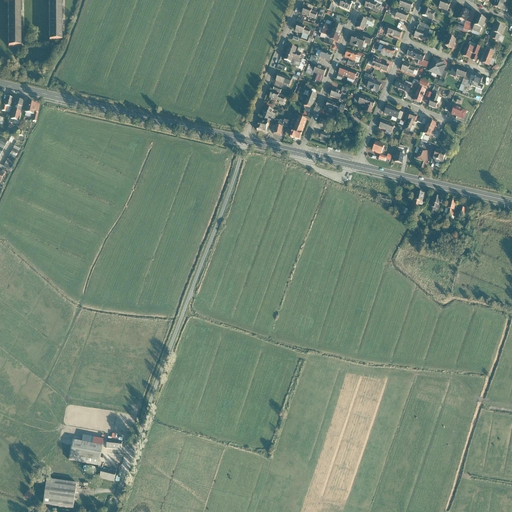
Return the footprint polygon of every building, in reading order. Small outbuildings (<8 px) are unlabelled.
[(48,0),(48,14),(61,14),(61,0),(48,0)] [(342,0),(340,7),(352,12),(355,4),(343,0),(342,0)] [(412,11),(415,5),(402,0),(400,7),(412,11)] [(497,0),(495,7),(503,10),(507,0),(497,0)] [(375,4),(368,1),(365,8),(378,13),(382,4),(376,1),(375,4)] [(7,2),(7,18),(19,17),(19,2),(16,2),(7,2)] [(453,5),(443,2),(440,9),(450,13),(453,5)] [(317,13),(306,8),(303,16),(314,20),(317,13)] [(437,13),(426,10),(424,17),(435,21),(437,13)] [(470,13),(463,10),(459,20),(467,23),(470,13)] [(411,15),(399,11),(397,18),(408,23),(411,15)] [(48,14),(48,30),(61,30),(61,14),(48,14)] [(7,18),(8,32),(20,32),(19,17),(7,18)] [(488,20),(480,17),(474,31),(483,35),(488,20)] [(357,28),(365,31),(367,25),(374,28),(376,21),(368,18),(367,20),(361,18),(357,28)] [(421,24),(415,38),(424,41),(427,34),(425,33),(427,26),(421,24)] [(310,30),(299,25),(296,33),(308,37),(310,30)] [(335,41),(340,43),(345,29),(336,25),(335,28),(327,25),(324,34),(328,35),(325,43),(333,46),(335,41)] [(506,28),(499,25),(493,39),(500,42),(506,28)] [(388,34),(403,40),(405,33),(390,28),(388,34)] [(48,41),(61,41),(61,30),(48,30),(48,41)] [(8,32),(8,47),(20,47),(20,32),(8,32)] [(366,39),(354,35),(350,45),(365,51),(368,44),(373,46),(375,40),(367,37),(366,39)] [(459,41),(451,38),(448,47),(455,50),(459,41)] [(382,56),(395,60),(398,51),(389,48),(390,45),(382,42),(378,51),(383,53),(382,56)] [(291,46),(286,60),(294,63),(295,61),(301,64),(304,55),(298,53),(299,49),(291,46)] [(476,49),(469,46),(465,57),(477,62),(483,49),(477,47),(476,49)] [(320,58),(332,63),(335,55),(323,50),(320,58)] [(360,55),(349,50),(346,58),(351,60),(349,65),(355,68),(360,55)] [(428,57),(410,50),(408,57),(420,62),(419,66),(426,68),(428,63),(426,63),(428,57)] [(496,54),(488,51),(484,63),(492,66),(496,54)] [(449,65),(434,59),(428,73),(442,78),(441,81),(446,82),(449,74),(446,72),(449,65)] [(376,68),(389,73),(392,66),(379,61),(376,68)] [(420,70),(404,64),(402,71),(418,77),(420,70)] [(314,73),(326,78),(329,71),(317,66),(314,73)] [(466,80),(469,72),(455,66),(451,76),(464,81),(463,86),(469,88),(471,81),(466,80)] [(359,74),(342,68),(339,75),(349,79),(348,82),(355,85),(359,74)] [(486,79),(475,74),(472,82),(475,83),(474,87),(482,90),(486,79)] [(368,89),(381,94),(384,85),(374,81),(375,78),(367,75),(366,79),(371,81),(368,89)] [(294,81),(280,76),(277,83),(291,88),(294,81)] [(413,86),(398,81),(395,88),(411,94),(412,92),(414,87),(413,86)] [(414,101),(423,104),(427,91),(419,87),(414,101)] [(276,88),(271,100),(285,105),(288,97),(282,95),(284,91),(276,88)] [(332,90),(330,97),(339,100),(338,102),(342,104),(345,95),(342,94),(332,90)] [(304,96),(303,99),(314,103),(316,96),(310,93),(309,93),(308,97),(304,96)] [(434,95),(429,93),(426,101),(431,103),(434,95)] [(379,104),(361,97),(358,105),(368,109),(367,113),(374,116),(379,104)] [(11,108),(13,99),(6,98),(4,107),(11,108)] [(302,101),(305,103),(304,107),(311,110),(314,103),(303,99),(302,101)] [(24,102),(15,100),(13,110),(21,112),(24,102)] [(430,106),(438,110),(440,104),(432,101),(430,106)] [(37,104),(28,102),(25,113),(34,115),(35,113),(37,104)] [(328,102),(325,108),(333,112),(333,111),(336,112),(339,106),(328,102)] [(336,112),(336,114),(342,116),(344,110),(345,106),(342,105),(341,107),(339,106),(336,112)] [(404,114),(388,107),(385,114),(402,121),(404,114)] [(466,111),(456,107),(453,115),(463,119),(466,111)] [(266,108),(263,114),(266,114),(264,119),(272,122),(274,117),(271,116),(273,111),(266,108)] [(19,122),(21,112),(13,110),(10,119),(19,122)] [(420,118),(411,114),(405,131),(414,134),(420,118)] [(257,130),(256,130),(257,131),(258,131),(259,131),(269,133),(271,129),(267,127),(268,125),(271,125),(272,122),(264,119),(262,123),(260,123),(258,129),(257,129),(257,130)] [(293,129),(290,137),(294,139),(295,138),(299,140),(307,121),(301,119),(301,120),(298,119),(294,130),(293,129)] [(321,119),(319,125),(327,128),(327,127),(332,129),(333,127),(334,127),(336,123),(334,122),(328,120),(327,121),(321,119)] [(276,121),(273,135),(281,136),(282,128),(283,127),(287,128),(289,122),(284,121),(283,124),(279,123),(279,121),(276,121)] [(398,127),(382,121),(380,128),(395,134),(398,127)] [(438,125),(429,121),(424,133),(434,137),(438,125)] [(387,148),(376,143),(373,152),(384,156),(387,148)] [(432,147),(423,143),(417,160),(426,163),(432,147)] [(409,148),(399,146),(396,163),(406,164),(409,148)] [(20,149),(14,147),(6,164),(7,164),(11,167),(20,149)] [(450,156),(438,151),(435,161),(447,165),(450,156)] [(423,209),(426,194),(421,193),(419,202),(415,201),(414,207),(423,209)] [(443,198),(436,196),(433,209),(439,211),(443,198)] [(460,203),(453,201),(450,215),(455,217),(456,211),(457,212),(460,203)] [(125,442),(110,440),(109,449),(124,450),(125,442)] [(73,441),(69,460),(98,466),(97,472),(101,473),(99,478),(114,482),(117,469),(100,466),(101,462),(99,461),(102,447),(82,442),(73,441)] [(79,482),(48,478),(44,504),(76,508),(79,482)]
